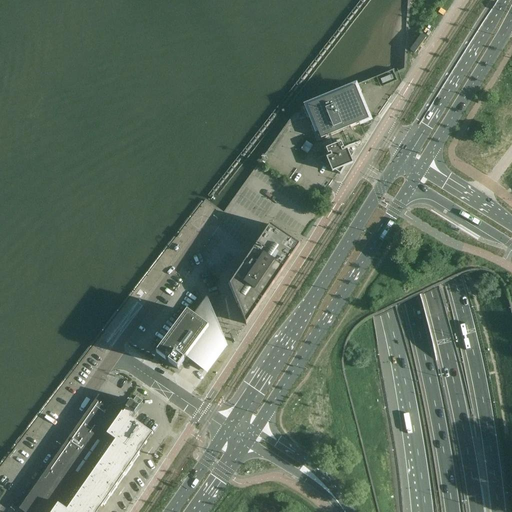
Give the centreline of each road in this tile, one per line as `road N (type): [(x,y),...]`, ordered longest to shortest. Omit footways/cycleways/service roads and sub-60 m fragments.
road 1 (motorway): [(497,511),(485,409),(455,277),(348,0)]
road 2 (motorway): [(300,0),(411,298),(452,511)]
road 3 (motorway): [(476,511),(432,288),(324,0)]
road 4 (motorway): [(276,0),(388,309),(426,511)]
road 5 (secondary): [(401,155),(227,428)]
road 6 (secondary): [(255,429),(410,182)]
road 7 (unclassified): [(1,511),(113,353)]
road 8 (secondary): [(501,0),(401,155)]
road 9 (secondary): [(420,166),(511,23)]
road 10 (unclassified): [(113,353),(206,227)]
road 11 (unclassified): [(227,428),(113,353)]
